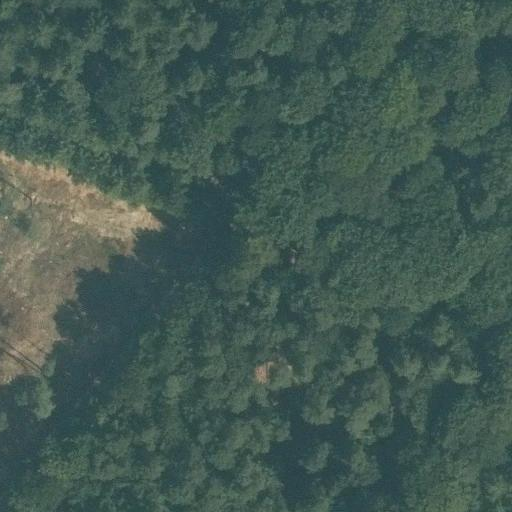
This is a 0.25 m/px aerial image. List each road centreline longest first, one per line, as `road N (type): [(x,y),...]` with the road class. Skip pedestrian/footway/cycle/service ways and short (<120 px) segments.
road 1 (track): [(261,188),(0,508)]
road 2 (track): [(326,213),(0,96)]
road 3 (track): [(439,0),(326,127),(244,182)]
road 4 (track): [(326,213),(511,285)]
road 5 (track): [(511,355),(397,511)]
